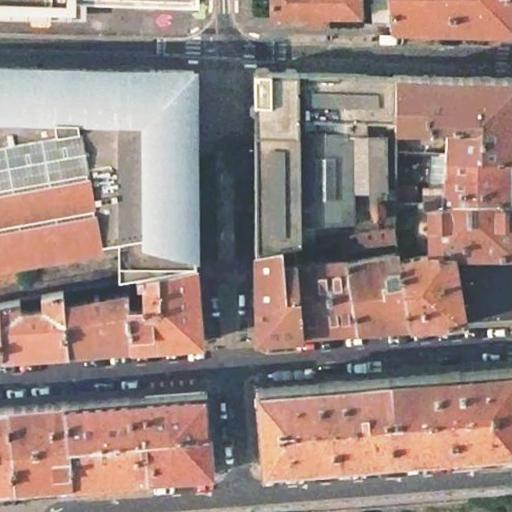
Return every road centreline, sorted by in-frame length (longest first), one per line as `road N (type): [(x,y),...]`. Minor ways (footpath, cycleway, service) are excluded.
road 1 (residential): [(511,342),(0,381)]
road 2 (residential): [(70,511),(511,475)]
road 3 (residential): [(221,47),(511,52)]
road 4 (residential): [(221,47),(0,41)]
